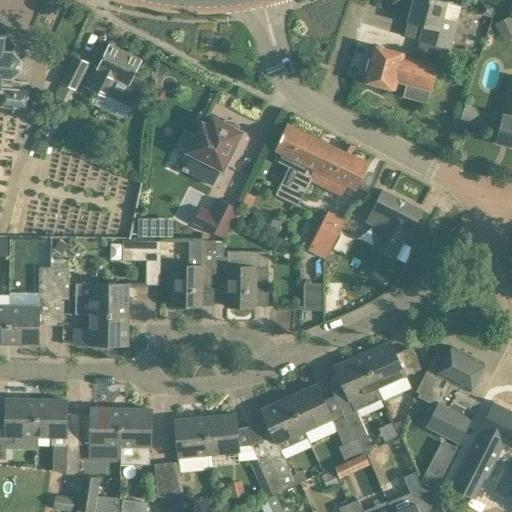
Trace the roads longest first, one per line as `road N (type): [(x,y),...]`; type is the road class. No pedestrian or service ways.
road 1 (residential): [(491,197),(323,111),(291,84),(253,0)]
road 2 (residential): [(274,364),(399,308),(489,229)]
road 3 (residential): [(156,387),(154,330),(263,330),(274,364)]
road 4 (residential): [(0,369),(131,371),(156,387)]
road 5 (residential): [(156,387),(213,385),(274,364)]
